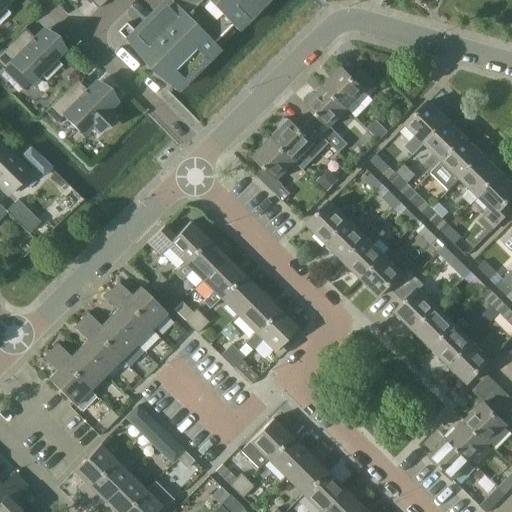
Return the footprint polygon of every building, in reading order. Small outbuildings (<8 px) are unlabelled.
[(7,0),(0,0),(0,21),(10,12),(3,5),(7,0)] [(175,90),(264,0),(179,0),(175,5),(173,3),(131,46),(175,90)] [(129,42),(137,34),(126,23),(118,31),(129,42)] [(0,65),(4,70),(11,63),(30,82),(40,73),(47,80),(62,64),(55,57),(64,48),(48,32),(38,42),(33,36),(24,27),(0,51),(0,65)] [(323,85),(347,107),(365,88),(370,93),(378,85),(360,67),(353,75),(343,65),(323,85)] [(117,100),(101,84),(91,94),(85,88),(77,97),(68,88),(45,111),(56,122),(63,115),(83,134),(92,125),(99,132),(114,117),(107,110),(117,100)] [(328,139),(326,140),(329,143),(339,153),(349,143),(330,124),(347,107),(323,85),(306,102),(316,112),(308,120),(328,139)] [(406,123),(417,133),(404,146),(413,155),(426,142),(425,141),(448,118),(430,100),(406,123)] [(295,159),(294,161),(303,169),(329,143),(326,140),(328,139),(308,120),(300,128),(289,118),(271,137),(295,159)] [(435,152),(423,164),(430,171),(465,135),(448,118),(425,141),(426,142),(435,152)] [(377,120),(368,129),(379,141),(388,132),(377,120)] [(465,135),(430,171),(431,172),(431,175),(448,191),(461,178),(460,176),(483,153),(465,135)] [(277,178),(294,161),(295,159),(271,137),(253,155),(263,165),(254,175),(283,202),(291,193),(281,184),(282,182),(277,178)] [(0,186),(8,195),(30,173),(0,142),(0,186)] [(479,194),(502,171),(483,153),(460,176),(461,178),(471,188),(462,196),(471,205),(480,196),(479,194)] [(388,179),(395,172),(377,155),(370,161),(388,179)] [(326,189),(338,176),(327,166),(315,178),(326,189)] [(479,194),(480,196),(492,208),(479,220),(491,232),(511,210),(511,197),(511,196),(511,181),(502,171),(479,194)] [(406,196),(412,189),(395,172),(388,179),(406,196)] [(365,180),(376,191),(383,184),(371,173),(365,180)] [(395,209),(401,203),(388,189),(381,196),(395,209)] [(424,214),(430,207),(412,189),(406,196),(424,214)] [(6,211),(7,212),(29,234),(40,222),(17,200),(6,211)] [(332,200),(308,224),(326,242),(350,218),(335,203),(332,200)] [(442,232),(448,225),(430,207),(424,214),(442,232)] [(413,227),(419,220),(407,209),(401,215),(413,227)] [(350,218),(326,242),(344,259),(368,235),(367,235),(359,226),(363,222),(354,214),(350,218)] [(163,226),(146,243),(158,255),(168,245),(185,262),(208,238),(190,220),(174,236),(163,226)] [(368,235),(344,259),(362,277),(385,253),(375,243),(386,233),(378,225),(367,235),(368,235)] [(448,225),(442,232),(455,244),(461,238),(448,225)] [(438,253),(445,245),(426,227),(419,233),(431,245),(438,253)] [(511,231),(501,242),(511,252),(511,231)] [(185,262),(174,274),(181,281),(192,269),(202,279),(226,255),(208,238),(185,262)] [(385,253),(362,277),(380,295),(388,286),(396,295),(415,275),(406,266),(403,270),(385,253)] [(226,255),(202,279),(213,290),(202,302),(209,308),(220,297),(243,273),(226,255)] [(465,278),(471,272),(459,260),(453,267),(465,278)] [(496,285),(502,278),(485,261),(478,267),(496,285)] [(156,292),(167,280),(160,273),(149,285),(156,292)] [(243,273),(220,297),(237,314),(261,290),(243,273)] [(415,275),(396,295),(405,303),(397,311),(415,329),(438,305),(421,288),(424,285),(415,275)] [(483,296),(489,290),(477,278),(471,284),(483,296)] [(511,287),(502,278),(496,285),(508,297),(511,293),(511,287)] [(117,280),(110,288),(150,328),(166,312),(139,285),(131,293),(117,280)] [(167,280),(156,292),(162,297),(173,286),(167,280)] [(110,288),(104,294),(117,307),(108,316),(135,343),(143,350),(158,336),(150,328),(110,288)] [(261,290),(237,314),(255,332),(278,308),(261,290)] [(501,314),(507,307),(495,296),(489,302),(501,314)] [(438,305),(415,329),(433,347),(457,323),(438,305)] [(511,312),(507,307),(501,314),(511,325),(511,312)] [(191,326),(202,315),(195,308),(185,320),(191,326)] [(255,332),(244,343),(252,350),(263,340),(273,350),(279,356),(291,343),(285,338),(297,326),(278,308),(255,332)] [(88,311),(80,319),(120,358),(135,343),(108,316),(100,324),(88,311)] [(202,315),(191,326),(197,332),(208,320),(202,315)] [(457,323),(433,347),(451,364),(475,340),(464,330),(469,324),(462,317),(457,323)] [(80,319),(73,326),(86,339),(78,347),(104,374),(120,358),(80,319)] [(475,340),(451,364),(469,382),(492,358),(475,340)] [(57,342),(50,349),(90,388),(104,374),(78,347),(70,355),(57,342)] [(226,361),(238,350),(231,343),(220,355),(226,361)] [(50,349),(43,356),(57,369),(47,379),(74,405),(79,410),(94,394),(89,389),(90,388),(50,349)] [(238,350),(226,361),(233,368),(241,360),(245,357),(238,350)] [(241,360),(233,368),(250,385),(258,377),(241,360)] [(481,398),(497,383),(488,374),(472,390),(481,398)] [(490,407),(505,391),(497,383),(481,398),(483,401),(490,407)] [(498,415),(511,401),(511,398),(505,391),(490,407),(498,415)] [(498,415),(490,407),(483,401),(465,419),(490,444),(508,425),(507,424),(498,415)] [(507,424),(511,419),(511,401),(498,415),(507,424)] [(146,429),(153,421),(137,405),(124,417),(133,425),(137,420),(146,429)] [(105,429),(117,416),(110,409),(98,422),(105,429)] [(249,441),(240,450),(258,469),(267,460),(291,436),(272,417),(249,441)] [(472,462),(490,444),(465,419),(448,437),(472,462)] [(153,421),(146,429),(155,438),(162,430),(153,421)] [(291,436),(267,460),(285,477),(308,453),(291,436)] [(455,480),(472,462),(448,437),(430,455),(455,480)] [(166,448),(176,458),(184,451),(174,441),(166,448)] [(99,444),(72,471),(83,481),(77,487),(82,493),(115,459),(99,444)] [(186,467),(193,460),(184,451),(176,458),(186,467)] [(308,453),(285,477),(303,495),(327,471),(308,453)] [(115,459),(82,493),(87,498),(93,492),(104,502),(131,474),(115,459)] [(0,497),(20,477),(14,471),(1,484),(0,482),(0,497)] [(327,471),(303,495),(320,511),(344,488),(335,479),(327,471)] [(236,491),(247,480),(241,473),(229,484),(236,491)] [(131,474),(104,502),(113,511),(111,511),(123,511),(146,489),(131,474)] [(511,477),(510,476),(498,488),(505,494),(511,487),(511,477)] [(0,511),(21,511),(25,508),(15,498),(28,485),(20,477),(0,497),(0,511)] [(242,497),(251,488),(253,486),(247,480),(236,491),(242,497)] [(146,489),(123,511),(152,511),(159,505),(164,510),(174,499),(154,481),(146,490),(146,489)] [(344,488),(320,511),(355,511),(362,506),(344,488)] [(498,488),(480,506),(485,511),(487,511),(505,494),(498,488)]
